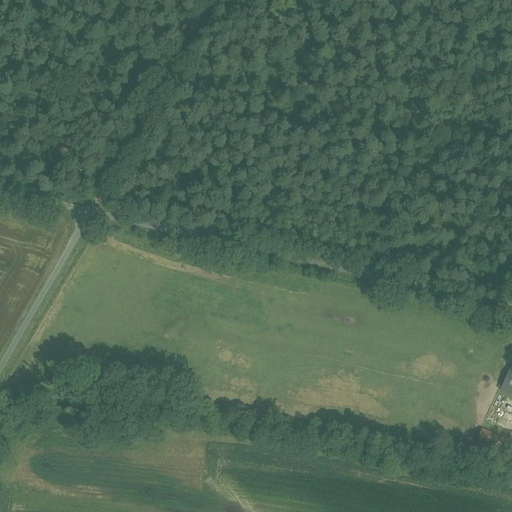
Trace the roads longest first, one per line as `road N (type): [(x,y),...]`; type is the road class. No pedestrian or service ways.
road 1 (unclassified): [(0,374),(94,207),(511,306)]
road 2 (track): [(217,0),(94,207)]
